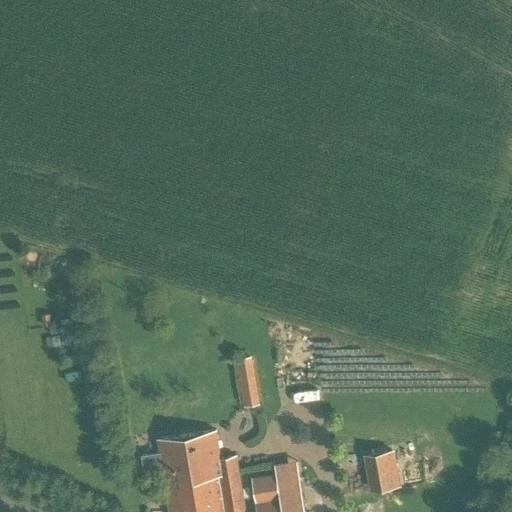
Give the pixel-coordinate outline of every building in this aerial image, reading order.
[(237,355),(242,403),(258,402),(253,353),(237,355)] [(217,428),(158,438),(161,458),(143,461),(146,482),(164,479),(166,488),(187,485),(187,479),(240,471),(237,455),(222,457),(217,428)] [(363,457),(370,493),(400,487),(392,448),(363,457)] [(261,485),(261,482),(252,483),(257,511),(306,511),(301,478),(298,459),(275,463),(278,482),(261,485)] [(187,485),(166,488),(169,511),(243,511),(246,511),(240,471),(187,479),(187,485)]
